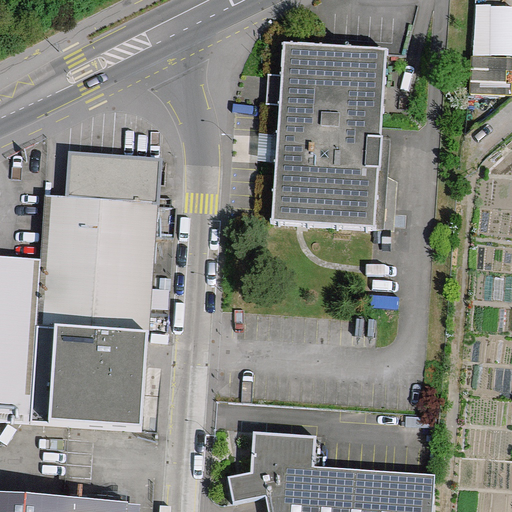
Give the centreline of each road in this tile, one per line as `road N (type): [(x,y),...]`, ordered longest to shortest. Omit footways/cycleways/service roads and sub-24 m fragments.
road 1 (unclassified): [(183,22),(204,139),(183,511)]
road 2 (tertiary): [(0,114),(183,22)]
